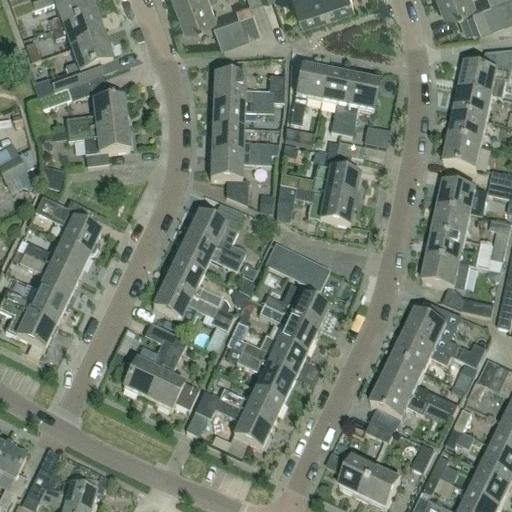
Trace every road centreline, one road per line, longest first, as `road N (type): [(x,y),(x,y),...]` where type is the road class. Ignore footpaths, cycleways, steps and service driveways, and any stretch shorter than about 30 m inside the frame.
road 1 (residential): [(285,511),(381,291),(414,86),(412,30),(401,0)]
road 2 (residential): [(56,431),(164,191),(164,93),(134,0)]
road 3 (unclassified): [(168,488),(56,431)]
